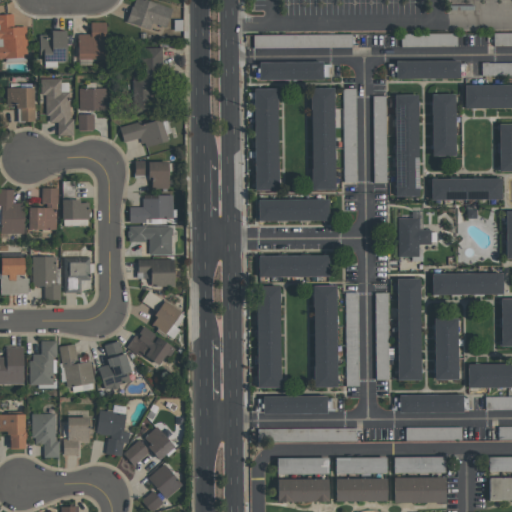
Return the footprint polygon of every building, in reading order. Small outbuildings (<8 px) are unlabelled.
[(134,0),(128,23),(153,31),(155,25),(167,29),(174,9),(147,0),(134,0)] [(0,15),(14,14),(14,27),(27,26),(28,41),(27,41),(28,57),(27,57),(27,61),(6,63),(6,58),(0,58),(0,15)] [(106,60),(107,23),(91,22),(91,35),(79,35),(79,60),(106,60)] [(68,61),(68,31),(52,30),(52,34),(42,34),(42,61),(68,61)] [(456,46),(456,32),(400,33),(400,47),(456,46)] [(511,32),(492,33),(492,46),(511,45),(511,32)] [(351,33),(251,35),(252,48),(351,47),(351,33)] [(163,47),(143,47),(143,76),(136,77),(136,111),(162,111),(163,47)] [(458,59),(394,60),(394,79),(458,77),(458,59)] [(322,61),(258,62),(258,80),(322,79),(322,61)] [(511,62),(480,62),(480,75),(511,75),(511,62)] [(73,134),(72,79),(42,80),(42,95),(48,95),(49,122),(59,122),(60,135),(73,134)] [(463,108),(511,107),(511,83),(463,84),(463,108)] [(37,87),(9,88),(9,106),(19,105),(20,122),(37,121),(37,87)] [(80,88),(80,110),(108,109),(107,87),(80,88)] [(333,189),(332,87),(309,88),(310,189),(333,189)] [(254,190),(277,190),(276,88),(252,88),(254,190)] [(355,88),(342,88),(342,182),(355,181),(355,88)] [(431,156),(454,155),(453,93),(429,93),(431,156)] [(416,94),(393,94),(394,196),(418,196),(416,94)] [(385,182),(384,95),(371,95),(372,183),(385,182)] [(80,130),(96,130),(95,113),(80,114),(80,130)] [(122,127),(126,142),(145,137),(147,147),(171,141),(165,119),(143,124),(143,122),(122,127)] [(511,171),(511,123),(497,123),(497,171),(511,171)] [(170,188),(171,161),(137,160),(137,175),(151,175),(151,188),(170,188)] [(429,199),(500,199),(500,177),(429,178),(429,199)] [(56,187),(40,187),(40,206),(27,207),(27,229),(56,229),(56,187)] [(22,202),(12,203),(12,189),(0,189),(0,233),(22,233),(22,202)] [(132,222),(157,221),(157,218),(174,218),(174,194),(142,195),(142,200),(131,200),(132,222)] [(256,220),(327,220),(327,198),(256,199),(256,220)] [(61,225),(87,225),(87,199),(61,199),(61,225)] [(396,256),(417,256),(417,244),(429,244),(429,229),(421,229),(421,210),(410,210),(410,217),(396,218),(396,256)] [(511,210),(503,211),(505,259),(511,258),(511,210)] [(151,253),(174,253),(174,225),(130,225),(130,240),(151,240),(151,253)] [(327,254),(257,255),(257,277),(327,276),(327,254)] [(46,299),(62,299),(62,284),(58,284),(58,256),(34,256),(34,287),(46,287),(46,299)] [(65,257),(65,292),(82,292),(82,280),(91,280),(90,256),(65,257)] [(0,294),(27,294),(27,278),(23,278),(23,257),(0,257),(0,294)] [(177,284),(176,259),(139,259),(140,278),(153,278),(153,284),(177,284)] [(430,273),(431,295),(501,294),(501,272),(430,273)] [(396,380),(420,379),(418,277),(395,278),(396,380)] [(336,386),(334,284),(311,285),(312,387),(336,386)] [(256,387),(280,387),(278,285),(254,285),(256,387)] [(159,311),(152,323),(173,337),(188,315),(150,290),(143,301),(159,311)] [(345,386),(357,385),(357,292),(344,292),(345,386)] [(386,292),(373,292),(374,379),(387,379),(386,292)] [(511,298),(499,298),(500,346),(511,346),(511,298)] [(456,379),(455,317),(432,317),(433,379),(456,379)] [(128,345),(157,365),(164,354),(169,357),(176,347),(142,324),(128,345)] [(104,345),(109,364),(98,367),(105,389),(131,382),(129,373),(131,372),(121,340),(104,345)] [(58,341),(42,341),(42,354),(31,354),(32,385),(52,384),(52,373),(59,372),(58,341)] [(61,347),(67,388),(96,383),(92,361),(83,363),(82,358),(78,359),(76,345),(61,347)] [(26,384),(0,384),(0,357),(7,357),(7,346),(26,347),(26,384)] [(466,387),(511,386),(511,363),(466,364),(466,387)] [(398,412),(461,412),(461,393),(397,394),(398,412)] [(262,414),(325,413),(324,395),(262,395),(262,414)] [(511,395),(484,396),(484,409),(511,408),(511,395)] [(95,434),(107,436),(104,454),(120,456),(122,442),(127,443),(128,433),(122,432),(125,414),(98,410),(95,434)] [(55,413),(31,414),(31,444),(42,444),(42,457),(56,457),(55,413)] [(0,415),(28,415),(28,433),(29,433),(29,439),(28,439),(28,449),(14,448),(14,439),(14,435),(9,435),(9,431),(0,431),(0,415)] [(62,455),(77,455),(77,442),(88,442),(88,417),(66,417),(67,439),(62,439),(62,455)] [(511,425),(496,426),(496,439),(511,438),(511,425)] [(174,446),(155,426),(141,439),(159,460),(174,446)] [(404,440),(460,439),(460,426),(404,427),(404,440)] [(355,440),(355,427),(257,428),(257,441),(355,440)] [(134,465),(148,450),(137,439),(122,455),(134,465)] [(444,456),(392,457),(392,473),(444,473),(444,456)] [(487,471),(511,471),(511,456),(487,456),(487,471)] [(334,474),(385,473),(385,457),(334,457),(334,474)] [(327,458),(275,458),(275,474),(327,474),(327,458)] [(147,478),(164,499),(181,485),(164,464),(147,478)] [(392,477),(393,503),(444,502),(443,477),(392,477)] [(511,477),(487,478),(488,501),(511,500),(511,477)] [(328,501),(327,478),(276,479),(276,502),(328,501)] [(334,479),(334,502),(386,501),(385,478),(334,479)] [(152,511),(162,502),(152,490),(141,500),(152,511)]
